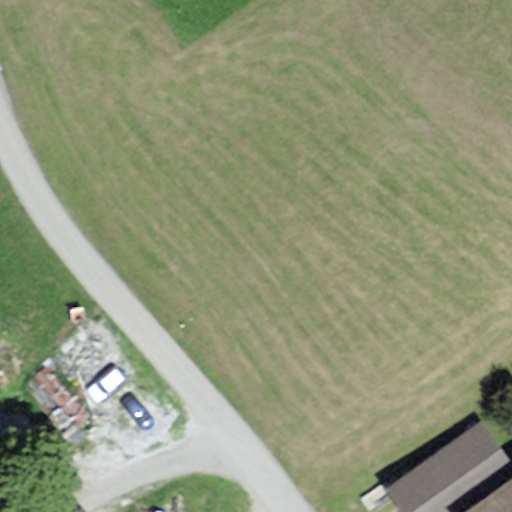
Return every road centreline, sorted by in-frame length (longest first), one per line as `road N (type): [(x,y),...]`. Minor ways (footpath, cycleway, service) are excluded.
road 1 (unclassified): [(288,511),(246,449),(79,259),(0,124)]
road 2 (track): [(236,437),(104,489),(69,511)]
